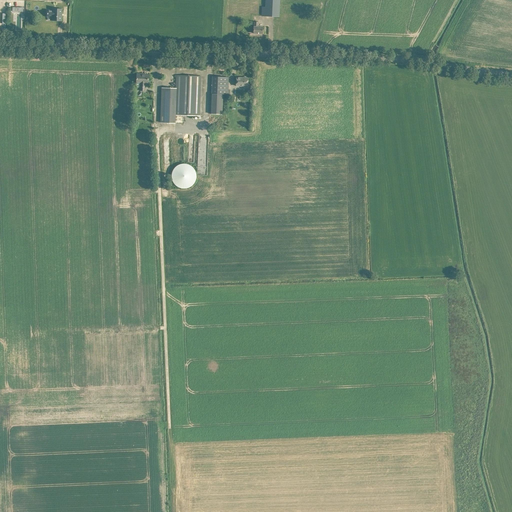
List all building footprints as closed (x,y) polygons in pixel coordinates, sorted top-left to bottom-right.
[(266,0),(266,16),(278,17),(278,0),(266,0)] [(57,9),(53,9),(53,11),(51,11),(47,11),(47,16),(53,17),(53,20),(61,21),(62,9),(57,9)] [(253,33),(263,34),(263,27),(258,27),(258,22),(254,22),(253,33)] [(137,74),(137,79),(136,83),(139,83),(139,90),(145,90),(146,83),(148,83),(148,75),(141,75),(141,74),(137,74)] [(201,81),(201,76),(176,75),(175,89),(173,89),(173,90),(169,90),(169,93),(162,93),(161,123),(174,123),(175,115),(186,116),(199,116),(201,81)] [(228,95),(228,82),(228,77),(212,76),(212,81),(212,94),(223,94),(228,95)] [(247,88),(248,83),(248,78),(236,77),(236,82),(236,86),(244,86),(244,88),(247,88)] [(223,94),(212,94),(211,114),(222,115),(223,94)] [(178,145),(179,145),(180,146),(182,145),(183,145),(184,143),(184,142),(184,141),(184,139),(183,138),(182,138),(180,137),(179,138),(178,138),(177,139),(176,140),(176,141),(176,142),(177,144),(178,145)] [(195,172),(193,168),(190,166),(186,164),(182,164),(178,165),(175,168),(172,172),(171,176),(171,180),(173,184),(176,187),(180,189),(184,189),(188,189),(191,187),(194,184),(196,180),(196,176),(195,172)]
